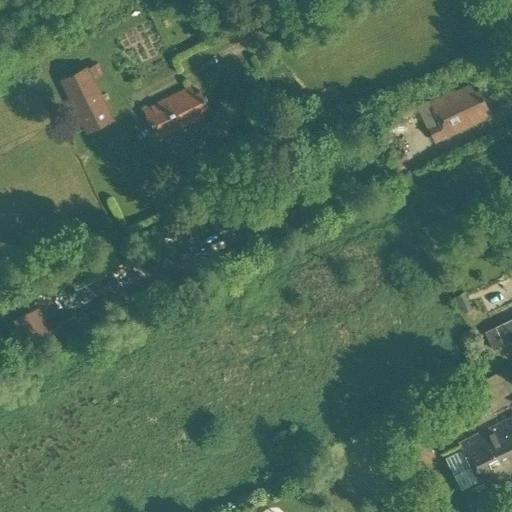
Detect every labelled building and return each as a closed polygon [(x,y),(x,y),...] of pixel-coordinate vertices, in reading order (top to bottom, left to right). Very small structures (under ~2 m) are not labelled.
[(86,133),(114,120),(94,79),(103,74),(98,64),(89,69),(88,67),(60,81),(86,133)] [(471,92),(467,84),(454,91),(453,89),(429,101),(439,122),(428,128),(434,141),(490,115),(478,89),(471,92)] [(202,111),(208,108),(201,93),(195,96),(191,88),(145,111),(159,141),(206,118),(202,111)] [(406,133),(405,118),(391,119),(392,134),(406,133)] [(40,304),(13,320),(27,343),(53,328),(40,304)] [(511,320),(484,333),(492,351),(511,342),(511,320)] [(495,416),(482,389),(453,403),(466,430),(495,416)] [(511,419),(511,417),(460,443),(457,444),(461,451),(445,459),(460,489),(476,481),(478,480),(511,463),(511,419)]
